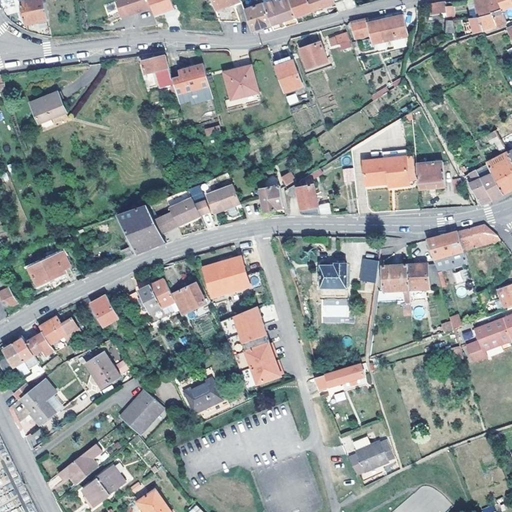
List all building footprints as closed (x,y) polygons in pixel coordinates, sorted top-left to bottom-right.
[(50,20),(46,0),(31,0),(22,2),(27,24),(50,20)] [(126,0),(119,3),(125,19),(154,9),(151,0),(126,0)] [(151,0),(154,9),(157,17),(167,14),(177,10),(173,0),(151,0)] [(244,2),(243,0),(214,0),(218,10),(244,2)] [(285,21),(278,0),(265,5),(273,26),(279,24),(285,21)] [(297,17),(290,0),(278,0),(285,21),(297,17)] [(290,0),(297,17),(305,14),(313,12),(309,0),(290,0)] [(327,7),(346,0),(309,0),(313,12),(327,7)] [(499,18),(499,14),(503,13),(503,11),(498,0),(477,0),(481,18),(482,23),(499,18)] [(511,0),(498,0),(503,11),(511,7),(511,0)] [(448,8),(448,3),(431,5),(432,16),(449,14),(449,21),(454,21),(453,19),(457,18),(456,7),(448,8)] [(273,26),(265,5),(247,11),(251,24),(253,32),(263,29),(273,26)] [(492,29),(507,23),(503,13),(499,14),(499,18),(482,23),(481,18),(473,20),(474,24),(477,34),(492,29)] [(370,20),(353,24),(353,25),(351,26),(352,28),(355,28),(357,40),(374,36),(376,44),(410,36),(405,16),(371,24),(370,20)] [(467,21),(455,22),(456,29),(469,27),(468,25),(467,21)] [(455,22),(448,23),(448,33),(457,32),(456,29),(455,22)] [(477,34),(474,24),(468,25),(469,27),(470,32),(471,36),(477,34)] [(345,50),(353,48),(348,34),(337,38),(340,46),(343,45),(345,50)] [(312,35),(304,37),(302,45),(309,47),(312,35)] [(322,43),(302,50),(309,70),(329,63),(322,43)] [(155,60),(153,55),(138,58),(145,77),(158,74),(162,90),(175,86),(167,57),(155,60)] [(275,65),(276,68),(294,63),(293,59),(275,65)] [(294,63),(276,68),(286,95),(303,89),(294,63)] [(184,79),(176,81),(177,86),(182,105),(192,102),(190,94),(212,88),(206,66),(182,72),(184,79)] [(260,94),(253,67),(245,69),(244,68),(242,69),(242,70),(226,74),(233,100),(260,94)] [(67,115),(59,95),(39,103),(48,123),(67,115)] [(297,96),(287,99),(289,106),(299,103),(297,96)] [(32,106),(40,126),(48,123),(39,103),(32,106)] [(495,132),(505,148),(508,146),(511,144),(511,136),(506,126),(495,132)] [(224,135),(222,128),(208,131),(210,139),(224,135)] [(495,132),(489,134),(501,152),(506,150),(505,148),(495,132)] [(224,135),(210,139),(212,146),(226,142),(224,135)] [(385,153),(386,159),(407,157),(407,150),(385,153)] [(511,159),(509,154),(487,165),(488,165),(490,170),(505,195),(511,191),(511,159)] [(411,185),(407,157),(386,159),(363,161),(366,186),(388,184),(396,183),(397,187),(411,185)] [(325,176),(335,170),(331,163),(322,170),(324,174),(325,176)] [(444,163),(420,165),(418,165),(420,190),(446,189),(444,163)] [(344,182),(355,182),(354,167),(343,168),(344,182)] [(291,173),(295,181),(304,175),(299,168),(291,173)] [(313,181),(324,174),(322,170),(301,183),(304,186),(298,186),(303,216),(321,216),(316,186),(313,181)] [(480,175),(483,180),(494,201),(500,198),(505,195),(490,170),(480,175)] [(480,175),(478,171),(471,175),(476,184),(471,187),(483,207),(487,204),(494,201),(483,180),(480,175)] [(282,179),(287,188),(296,182),(295,181),(291,173),(282,179)] [(215,212),(242,204),(237,185),(210,193),(215,212)] [(282,187),(263,190),(266,213),(278,211),(277,209),(285,207),(282,191),(282,187)] [(286,192),(287,198),(295,193),(292,188),(286,192)] [(136,205),(137,210),(152,205),(166,200),(163,192),(149,197),(150,200),(136,205)] [(196,198),(202,214),(210,211),(206,195),(196,198)] [(202,214),(196,198),(174,205),(176,211),(156,217),(163,233),(181,228),(204,221),(202,214)] [(122,252),(125,261),(148,251),(166,243),(163,233),(156,217),(152,205),(137,210),(124,215),(132,240),(130,241),(132,248),(122,252)] [(502,241),(485,227),(459,233),(441,238),(428,241),(435,264),(438,274),(470,265),(465,251),(502,241)] [(65,270),(72,267),(65,252),(32,268),(40,286),(67,274),(65,270)] [(252,288),(244,257),(205,268),(212,298),(252,288)] [(377,284),(380,262),(365,260),(364,268),(362,282),(366,283),(377,284)] [(347,290),(347,266),(344,266),(344,264),(338,264),(338,266),(335,266),(335,269),(321,269),(321,291),(347,290)] [(410,266),(384,268),(386,292),(408,291),(411,291),(441,288),(438,274),(435,264),(410,266)] [(453,273),(456,283),(468,279),(465,269),(453,273)] [(3,278),(0,279),(0,294),(10,288),(5,277),(3,278)] [(173,295),(165,279),(140,291),(150,313),(157,310),(167,306),(176,301),(173,295)] [(206,304),(197,283),(173,295),(176,301),(181,312),(182,316),(206,304)] [(511,306),(511,286),(499,291),(505,308),(511,306)] [(11,288),(10,288),(0,294),(4,301),(8,310),(18,304),(20,304),(11,288)] [(491,301),(488,290),(479,294),(482,304),(491,301)] [(142,305),(137,295),(130,298),(135,308),(142,305)] [(120,319),(108,298),(93,306),(105,328),(120,319)] [(322,299),(322,323),(348,323),(347,298),(322,299)] [(181,312),(176,301),(167,306),(172,316),(181,312)] [(257,306),(219,322),(226,339),(264,325),(257,306)] [(449,316),(453,328),(462,325),(458,313),(449,316)] [(511,340),(511,339),(511,315),(503,319),(484,326),(487,332),(479,335),(485,351),(502,345),(501,343),(511,340)] [(83,331),(73,317),(62,324),(58,317),(41,328),(46,335),(52,345),(67,336),(70,340),(83,331)] [(453,330),(451,323),(442,327),(444,333),(453,330)] [(271,343),(264,325),(226,339),(234,356),(247,352),(271,343)] [(434,337),(444,333),(442,327),(432,330),(434,337)] [(55,348),(54,348),(52,345),(46,335),(39,340),(38,337),(32,340),(34,343),(28,346),(36,359),(43,354),(47,360),(58,353),(55,348)] [(36,359),(28,346),(24,338),(21,339),(23,343),(16,347),(26,364),(30,372),(40,366),(36,359)] [(90,343),(78,348),(82,355),(93,350),(90,343)] [(271,343),(247,352),(259,384),(282,376),(271,343)] [(77,358),(82,355),(78,348),(77,346),(72,348),(77,358)] [(7,374),(26,364),(16,347),(10,350),(8,347),(5,349),(11,359),(1,364),(7,374)] [(209,350),(199,354),(202,358),(211,354),(209,350)] [(253,368),(247,352),(234,356),(240,372),(253,368)] [(120,380),(106,355),(87,365),(91,373),(94,372),(103,389),(120,380)] [(64,363),(60,357),(55,360),(52,362),(57,369),(64,363)] [(122,374),(129,369),(123,360),(116,364),(122,374)] [(315,379),(319,391),(365,377),(361,365),(315,379)] [(253,368),(240,372),(247,389),(259,384),(253,368)] [(101,391),(103,389),(94,372),(91,373),(101,391)] [(58,393),(47,378),(30,391),(21,399),(32,413),(32,414),(31,415),(40,427),(56,415),(47,402),(58,393)] [(191,417),(223,401),(213,379),(181,394),(191,417)] [(21,399),(30,391),(25,385),(13,394),(19,401),(21,399)] [(147,391),(122,416),(141,435),(166,409),(147,391)] [(334,394),(336,401),(346,399),(344,391),(334,394)] [(382,442),(357,453),(358,455),(352,458),(358,475),(390,462),(382,442)] [(101,451),(96,444),(58,474),(64,481),(70,475),(78,485),(98,468),(91,459),(101,451)] [(111,494),(127,482),(114,466),(98,478),(99,479),(84,490),(91,500),(87,502),(93,510),(112,495),(111,494)] [(134,493),(142,489),(139,482),(130,486),(134,493)] [(138,501),(145,511),(170,511),(156,490),(138,501)]
